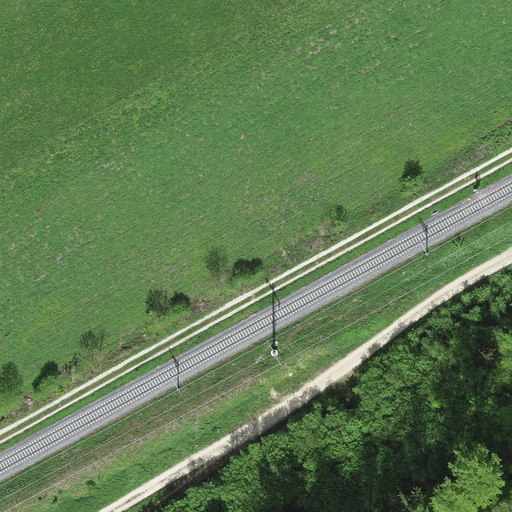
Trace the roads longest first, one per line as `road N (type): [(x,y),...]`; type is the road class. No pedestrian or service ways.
road 1 (track): [(511,151),(0,435)]
road 2 (track): [(511,252),(427,302),(294,407),(112,511)]
road 3 (track): [(150,511),(294,407)]
